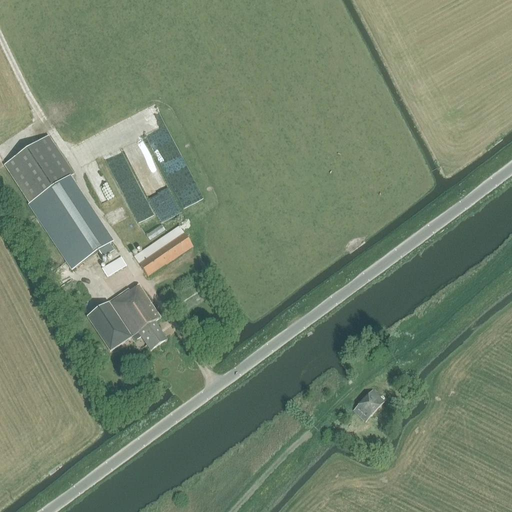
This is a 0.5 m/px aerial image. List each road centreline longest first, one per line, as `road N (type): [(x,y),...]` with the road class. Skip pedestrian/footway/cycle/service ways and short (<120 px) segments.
road 1 (unclassified): [(48,511),(511,169)]
road 2 (track): [(0,36),(140,275)]
